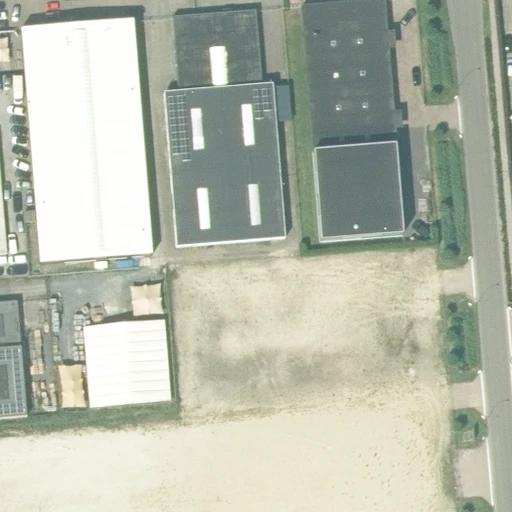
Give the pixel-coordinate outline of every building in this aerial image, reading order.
[(384,1),(301,7),(301,8),(313,152),(312,152),(320,243),(402,236),(394,146),(395,146),(384,1)] [(163,94),(165,114),(175,248),(284,239),(272,85),(261,86),(255,11),(172,18),(178,93),(163,94)] [(21,30),(37,242),(39,266),(151,257),(132,21),(21,30)] [(34,212),(23,212),(24,223),(35,222),(34,212)] [(381,409),(0,437),(0,511),(427,511),(412,300),(398,301),(395,267),(210,281),(215,344),(193,345),(195,365),(221,363),(222,382),(239,371),(377,361),(381,409)] [(17,302),(0,303),(0,419),(27,418),(17,302)]
